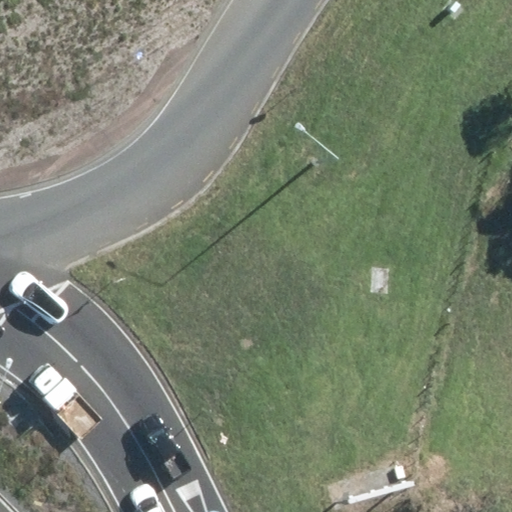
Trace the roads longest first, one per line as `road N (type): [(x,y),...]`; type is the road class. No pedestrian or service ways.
road 1 (primary): [(285,0),(195,138),(155,177),(60,228),(0,246)]
road 2 (motorway): [(195,511),(99,351),(48,289),(0,250)]
